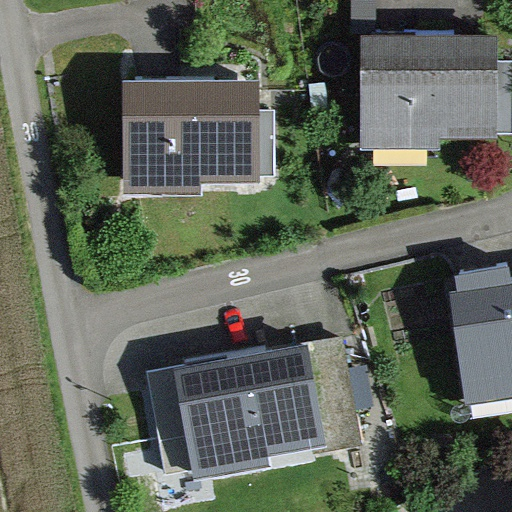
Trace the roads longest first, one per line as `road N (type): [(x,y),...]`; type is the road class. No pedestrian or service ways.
road 1 (residential): [(511,217),(79,326)]
road 2 (residential): [(79,326),(14,0)]
road 3 (residential): [(115,511),(79,326)]
